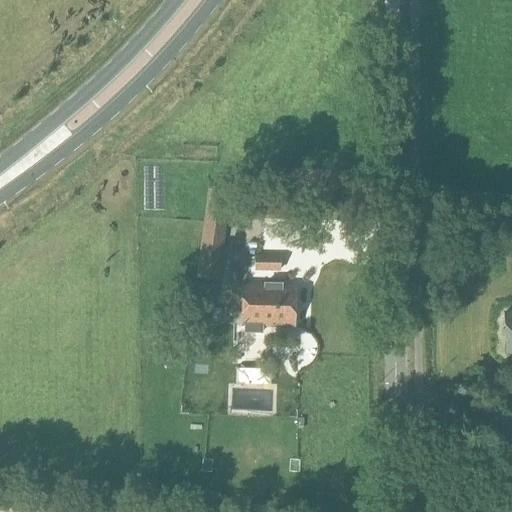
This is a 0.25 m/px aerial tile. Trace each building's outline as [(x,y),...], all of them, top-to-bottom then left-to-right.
[(226,221),(230,193),(208,190),(205,219),(226,221)] [(245,193),(245,216),(285,217),(285,194),(245,193)] [(198,273),(198,278),(217,280),(217,276),(224,224),(205,221),(198,273)] [(281,270),(282,257),(254,257),(254,270),(281,270)] [(215,283),(198,282),(196,304),(213,306),(215,283)] [(283,286),(283,284),(270,284),(270,285),(241,285),(240,327),(294,327),(295,286),(283,286)] [(239,365),(237,383),(272,386),(274,368),(239,365)]
